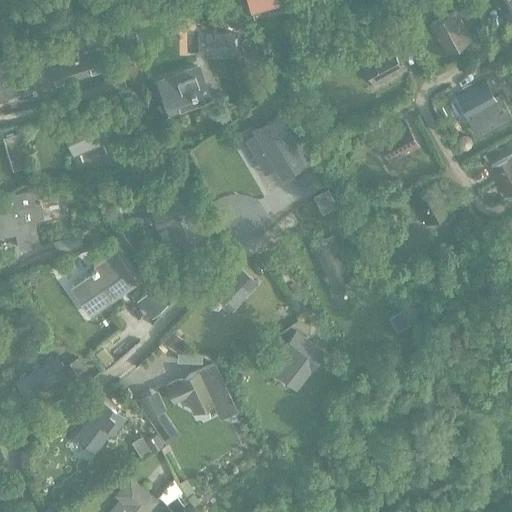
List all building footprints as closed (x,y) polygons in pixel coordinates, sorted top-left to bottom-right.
[(248,0),(251,10),(279,2),(278,0),(248,0)] [(468,0),(459,6),(465,17),(475,12),(468,0)] [(511,0),(491,0),(503,22),(511,16),(511,0)] [(428,24),(444,54),(468,41),(452,11),(428,24)] [(404,22),(385,30),(389,40),(408,31),(404,22)] [(132,29),(115,33),(124,62),(140,58),(132,29)] [(206,56),(234,56),(234,32),(205,32),(206,56)] [(359,62),(371,85),(401,70),(388,46),(359,62)] [(43,64),(50,85),(103,68),(97,47),(43,64)] [(197,66),(158,80),(169,111),(196,101),(208,97),(203,83),(197,66)] [(484,79),(454,95),(455,96),(458,94),(478,130),(489,124),(490,127),(511,116),(498,92),(493,95),(484,79)] [(60,127),(72,154),(109,138),(97,111),(60,127)] [(254,126),(253,126),(256,131),(276,166),(282,176),(283,176),(281,173),(304,160),(305,163),(306,162),(277,112),(276,113),(277,115),(255,128),(254,126)] [(375,138),(388,161),(417,145),(404,121),(375,138)] [(457,140),(457,141),(457,142),(457,143),(458,144),(458,145),(459,146),(459,147),(460,147),(461,148),(462,148),(463,148),(464,148),(465,148),(466,148),(467,148),(468,147),(469,147),(469,146),(470,146),(470,145),(471,145),(471,144),(471,143),(471,142),(472,142),(472,141),(472,140),(471,140),(471,139),(471,138),(471,137),(470,137),(470,136),(469,135),(468,135),(467,134),(466,134),(465,134),(464,134),(463,134),(462,134),(461,134),(461,135),(460,135),(459,136),(458,137),(458,138),(457,138),(457,139),(457,140)] [(22,149),(8,152),(13,168),(26,164),(22,149)] [(489,165),(505,195),(511,190),(511,153),(489,165)] [(313,169),(295,179),(303,193),(321,183),(313,169)] [(408,195),(424,224),(448,211),(432,182),(408,195)] [(327,189),(314,196),(322,212),(336,206),(327,189)] [(5,209),(0,210),(0,234),(15,232),(18,247),(36,244),(32,218),(43,216),(40,203),(35,204),(32,190),(2,195),(5,209)] [(150,208),(157,228),(165,224),(173,245),(201,234),(186,195),(150,208)] [(217,230),(208,234),(213,246),(222,242),(217,230)] [(122,231),(109,240),(115,248),(119,245),(122,249),(130,244),(122,231)] [(79,233),(66,237),(69,248),(82,244),(79,233)] [(314,244),(334,292),(353,283),(347,267),(333,236),(314,244)] [(92,272),(72,286),(91,313),(136,282),(115,251),(93,265),(95,268),(91,270),(92,272)] [(215,293),(231,307),(253,282),(237,268),(215,293)] [(137,299),(151,315),(165,303),(151,287),(137,299)] [(280,369),(277,373),(294,386),(307,369),(315,359),(323,348),(296,328),(281,347),(291,355),(280,369)] [(172,331),(164,342),(176,350),(184,340),(172,331)] [(58,353),(14,382),(24,396),(67,368),(58,353)] [(77,354),(70,359),(76,369),(84,364),(77,354)] [(178,378),(165,385),(173,401),(186,395),(193,410),(212,401),(220,416),(236,408),(215,362),(198,369),(178,378)] [(76,435),(93,448),(107,431),(113,434),(126,417),(103,400),(76,435)] [(162,410),(148,416),(164,439),(176,431),(162,410)] [(156,434),(145,441),(151,451),(163,444),(156,434)] [(144,511),(145,511),(158,498),(130,474),(113,494),(119,499),(110,510),(112,511),(144,511)] [(174,478),(159,495),(168,502),(178,495),(183,492),(174,478)] [(178,495),(168,502),(174,511),(175,511),(185,505),(178,495)]
